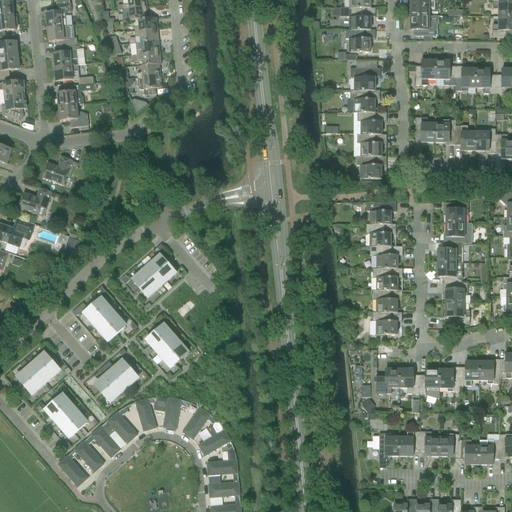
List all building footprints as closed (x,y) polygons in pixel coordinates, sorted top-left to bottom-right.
[(0,0),(0,18),(13,17),(12,3),(0,4),(0,0)] [(56,14),(46,15),(47,29),(62,27),(61,20),(64,19),(65,18),(66,17),(65,14),(71,13),(70,5),(69,0),(55,0),(56,6),(55,7),(56,14)] [(118,12),(147,9),(145,0),(128,0),(129,5),(117,7),(118,12)] [(349,0),(349,10),(370,10),(370,0),(349,0)] [(435,10),(434,0),(415,0),(416,4),(410,4),(410,18),(429,18),(429,10),(435,10)] [(511,18),(511,4),(511,0),(491,0),(492,10),(498,10),(498,18),(511,18)] [(147,9),(122,11),(123,23),(138,21),(148,20),(147,9)] [(340,10),(340,19),(349,19),(349,31),(370,32),(370,16),(375,16),(375,10),(370,10),(349,10),(340,10)] [(313,20),(321,20),(321,11),(313,11),(313,20)] [(0,38),(2,38),(2,32),(15,31),(14,28),(17,28),(16,19),(14,19),(13,17),(0,18),(0,38)] [(434,38),(434,29),(434,26),(429,26),(429,18),(410,18),(410,32),(415,32),(415,38),(423,38),(431,38),(434,38)] [(511,32),(511,18),(498,18),(498,26),(492,26),(492,38),(511,38),(511,32)] [(134,33),(157,31),(156,19),(148,20),(138,21),(138,27),(133,28),(134,33)] [(62,27),(47,29),(49,43),(59,42),(59,48),(62,48),(75,47),(76,47),(77,46),(76,40),(68,41),(67,27),(62,27)] [(158,42),(157,32),(157,31),(134,33),(135,38),(139,38),(140,44),(158,42)] [(370,32),(349,31),(345,31),(345,41),(349,41),(349,54),(370,54),(370,38),(375,38),(375,32),(370,32)] [(3,44),(2,38),(0,38),(0,54),(0,59),(17,57),(16,43),(3,44)] [(113,47),(119,47),(116,38),(110,39),(113,47)] [(140,44),(135,45),(137,56),(159,54),(158,42),(140,44)] [(60,54),(53,55),(54,69),(78,67),(77,61),(76,47),(75,47),(62,48),(59,48),(60,54)] [(116,56),(122,55),(119,47),(113,47),(116,56)] [(337,61),(345,61),(345,56),(345,52),(337,52),(337,61)] [(161,65),(159,54),(137,56),(131,57),(131,62),(142,61),(142,67),(161,65)] [(0,79),(7,78),(6,72),(19,71),(17,57),(0,59),(0,58),(0,79)] [(350,70),(350,79),(354,79),(354,92),(374,92),(375,79),(375,76),(380,76),(380,70),(377,70),(376,70),(376,62),(356,62),(356,70),(351,70),(350,70)] [(435,81),(435,62),(421,62),(421,68),(415,68),(415,87),(428,87),(428,81),(435,81)] [(435,62),(435,81),(443,81),(443,87),(455,87),(455,68),(449,68),(449,62),(435,62)] [(160,77),(159,66),(161,66),(161,65),(142,67),(141,68),(141,74),(137,75),(137,80),(160,77)] [(78,67),(54,69),(56,83),(66,82),(78,81),(78,80),(79,80),(78,67)] [(475,90),(475,71),(462,71),(462,68),(455,68),(455,87),(455,88),(455,92),(462,92),(462,90),(475,90)] [(127,69),(119,70),(120,80),(128,79),(127,69)] [(511,89),(511,70),(501,71),(501,76),(495,76),(495,96),(507,96),(507,89),(511,89)] [(495,96),(495,76),(489,76),(489,71),(475,71),(475,90),(483,90),(483,95),(495,96)] [(137,80),(138,85),(139,90),(140,91),(143,91),(144,97),(156,96),(155,90),(161,89),(160,77),(137,80)] [(79,87),(82,87),(93,85),(93,78),(78,80),(79,87)] [(25,96),(23,82),(0,84),(0,91),(4,91),(4,98),(25,96)] [(83,105),(82,100),(81,98),(81,93),(94,92),(93,85),(82,87),(79,87),(71,87),(71,93),(57,94),(58,108),(76,107),(84,106),(84,105),(83,105)] [(379,98),(379,92),(374,92),(354,92),(350,92),(350,101),(354,101),(354,114),(357,114),(374,114),(374,98),(379,98)] [(20,122),(23,115),(22,111),(26,110),(25,96),(4,98),(5,105),(1,106),(2,116),(20,122)] [(136,115),(148,106),(146,104),(134,101),(131,102),(136,115)] [(103,114),(112,113),(110,105),(102,106),(103,114)] [(76,107),(58,108),(60,122),(70,121),(74,121),(75,129),(88,127),(88,120),(87,117),(81,113),(77,114),(76,107)] [(386,114),(374,114),(357,114),(357,123),(361,123),(360,136),(381,136),(381,120),(386,120),(386,114)] [(434,144),(434,126),(427,126),(427,119),(415,119),(414,138),(421,138),(421,144),(434,144)] [(434,126),(434,144),(448,144),(448,147),(455,147),(455,128),(455,122),(448,122),(443,122),(443,126),(434,126)] [(475,152),(475,134),(467,134),(467,128),(455,128),(455,147),(460,147),(460,152),(475,152)] [(495,155),(495,136),(495,131),(488,131),(488,134),(475,134),(475,152),(488,153),(488,155),(495,155)] [(386,142),(386,136),(381,136),(360,136),(357,136),(356,145),(360,145),(360,158),(381,158),(381,142),(386,142)] [(511,160),(511,142),(507,142),(507,136),(495,136),(495,155),(501,155),(501,161),(511,160)] [(0,163),(6,165),(11,151),(0,146),(0,163)] [(84,152),(82,158),(97,163),(99,157),(84,152)] [(68,172),(72,162),(60,158),(57,168),(48,165),(42,180),(63,187),(69,172),(68,172)] [(381,158),(360,158),(356,158),(356,167),(360,168),(360,180),(381,181),(381,164),(386,164),(386,158),(381,158)] [(24,194),(18,209),(28,213),(38,216),(43,218),(46,210),(52,194),(49,193),(39,189),(36,199),(24,194)] [(507,219),(511,219),(511,194),(498,194),(498,199),(501,199),(501,201),(505,206),(507,206),(507,219)] [(395,214),(395,204),(366,204),(366,213),(370,213),(370,226),(390,226),(390,214),(395,214)] [(468,217),(468,211),(468,205),(443,205),(443,211),(446,211),(445,225),(464,225),(464,217),(468,217)] [(511,219),(507,219),(506,219),(506,227),(503,227),(503,239),(508,239),(511,239),(511,219)] [(29,242),(35,226),(17,220),(13,230),(0,225),(0,242),(19,249),(22,240),(29,242)] [(471,245),(471,225),(464,225),(445,225),(445,238),(443,238),(443,245),(462,245),(471,245)] [(395,232),(395,226),(390,226),(370,226),(366,226),(366,235),(369,235),(369,248),(390,248),(390,232),(395,232)] [(76,240),(78,235),(71,232),(69,238),(76,240)] [(75,253),(78,242),(69,238),(65,249),(75,253)] [(462,257),(462,245),(443,245),(443,251),(437,251),(437,265),(462,265),(462,257)] [(402,248),(390,248),(369,248),(369,257),(377,257),(376,270),(397,270),(397,254),(402,254),(402,248)] [(146,270),(154,278),(168,265),(161,257),(146,270)] [(19,267),(21,261),(14,258),(11,265),(19,267)] [(154,278),(161,286),(175,274),(168,265),(154,278)] [(461,285),(462,273),(462,265),(437,265),(437,279),(443,279),(443,285),(461,285)] [(139,290),(154,278),(146,270),(132,282),(139,290)] [(397,270),(376,270),(372,270),(372,279),(376,279),(376,292),(397,292),(397,276),(402,276),(402,270),(397,270)] [(125,277),(121,281),(123,283),(125,285),(129,281),(125,277)] [(147,299),(161,286),(154,278),(139,290),(147,299)] [(511,279),(508,279),(503,279),(503,286),(503,291),(500,291),(500,299),(506,299),(511,299),(511,279)] [(470,305),(470,297),(467,297),(467,285),(461,285),(443,285),(442,291),(445,291),(445,305),(464,305),(470,305)] [(397,292),(376,292),(372,292),(372,301),(376,301),(376,314),(397,314),(397,298),(402,298),(402,292),(397,292)] [(511,299),(506,299),(506,307),(503,307),(502,313),(502,319),(511,319),(511,299)] [(92,307),(104,321),(113,314),(100,300),(92,307)] [(469,325),(470,315),(470,313),(464,313),(464,305),(445,305),(445,319),(450,319),(450,325),(469,325)] [(84,314),(96,328),(104,321),(92,307),(84,314)] [(117,335),(125,328),(113,314),(104,321),(117,335)] [(397,314),(376,314),(372,314),(372,323),(376,323),(376,336),(396,337),(397,320),(402,320),(402,314),(397,314)] [(109,343),(117,335),(104,321),(96,328),(109,343)] [(154,333),(167,347),(175,340),(163,326),(154,333)] [(146,341),(159,355),(167,347),(154,333),(146,341)] [(179,362),(188,355),(175,340),(167,347),(179,362)] [(347,342),(345,344),(345,347),(348,351),(352,351),(354,348),(354,345),(350,342),(347,342)] [(171,369),(179,362),(167,347),(159,355),(171,369)] [(31,367),(38,375),(52,363),(45,355),(31,367)] [(511,374),(511,355),(505,356),(505,361),(499,361),(499,380),(511,380),(511,374)] [(28,365),(25,361),(19,366),(23,369),(28,365)] [(499,380),(499,361),(493,361),(492,363),(479,363),(479,382),(487,382),(487,386),(499,386),(499,380)] [(109,374),(116,383),(130,370),(123,362),(109,374)] [(60,371),(52,363),(38,375),(45,384),(60,371)] [(479,382),(479,363),(465,363),(465,369),(459,369),(459,388),(470,388),(470,382),(479,382)] [(16,380),(24,388),(38,375),(31,367),(16,380)] [(459,388),(459,369),(452,369),(452,371),(439,371),(439,390),(447,390),(447,394),(459,394),(459,388)] [(123,391),(137,379),(130,370),(116,383),(123,391)] [(377,376),(377,395),(379,395),(391,395),(391,390),(399,390),(399,371),(385,371),(385,376),(379,376),(377,376)] [(419,396),(419,376),(413,376),(413,371),(399,371),(399,390),(407,390),(407,396),(419,396)] [(425,397),(439,401),(439,390),(439,371),(425,371),(425,377),(419,376),(419,396),(425,396),(425,397)] [(95,387),(102,395),(116,383),(109,374),(95,387)] [(31,396),(45,384),(38,375),(24,388),(31,396)] [(109,404),(123,391),(116,383),(102,395),(109,404)] [(361,386),(362,399),(370,398),(370,386),(361,386)] [(53,403),(66,418),(74,410),(61,396),(53,403)] [(136,404),(144,433),(155,429),(148,405),(155,405),(157,404),(158,400),(156,400),(151,400),(145,401),(142,402),(139,403),(136,404)] [(155,405),(153,412),(165,414),(168,400),(163,400),(158,400),(157,404),(155,405)] [(165,414),(163,429),(175,431),(179,406),(187,409),(190,405),(187,404),(182,402),(179,401),(173,400),(168,400),(165,414)] [(367,414),(375,408),(369,400),(361,406),(367,414)] [(53,403),(45,411),(57,425),(66,418),(53,403)] [(118,414),(108,422),(127,444),(137,436),(120,418),(128,413),(126,409),(121,411),(118,414)] [(78,432),(86,425),(74,410),(66,418),(78,432)] [(192,421),(183,434),(193,441),(207,420),(213,426),(217,424),(213,419),(209,416),(204,412),(202,411),(200,410),(192,421)] [(70,439),(78,432),(66,418),(57,425),(70,439)] [(108,422),(91,437),(95,440),(111,459),(120,451),(108,437),(115,430),(108,422)] [(224,432),(198,447),(204,457),(226,445),(229,453),(234,452),(233,449),(232,447),(231,445),(229,440),(227,438),(226,436),(225,434),(224,432)] [(419,452),(419,433),(407,433),(407,439),(399,439),(399,458),(413,458),(413,452),(419,452)] [(439,458),(439,440),(431,440),(431,433),(419,433),(419,452),(425,452),(425,458),(439,458)] [(386,439),(386,436),(379,436),(379,438),(372,438),(372,451),(378,451),(378,460),(385,460),(385,457),(399,458),(399,439),(386,439)] [(459,461),(459,441),(459,436),(453,436),(453,440),(439,440),(439,458),(452,458),(452,460),(459,461)] [(87,447),(94,440),(91,437),(75,451),(78,455),(94,473),(103,465),(87,447)] [(499,442),(499,461),(505,461),(505,458),(511,458),(511,440),(505,440),(505,437),(499,437),(499,442)] [(479,466),(479,448),(471,448),(471,442),(459,441),(459,461),(465,461),(465,466),(479,466)] [(499,461),(499,442),(487,442),(487,448),(479,448),(479,466),(493,466),(493,461),(499,461)] [(71,461),(78,455),(75,451),(58,466),(78,488),(87,480),(71,461)] [(232,475),(233,485),(238,484),(236,462),(207,465),(208,477),(232,475)] [(234,497),(235,507),(240,506),(238,484),(233,485),(209,487),(210,499),(234,497)] [(416,511),(416,506),(416,501),(410,501),(410,506),(393,506),(393,511),(416,511)] [(416,506),(416,511),(438,511),(438,506),(438,501),(432,501),(432,506),(416,506)] [(460,511),(460,501),(454,501),(454,506),(438,506),(438,511),(460,511)]
